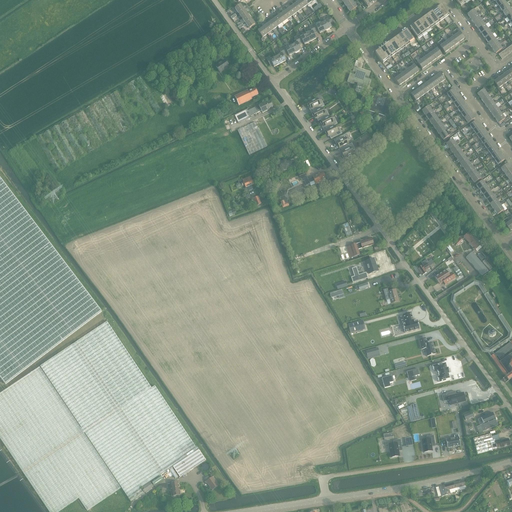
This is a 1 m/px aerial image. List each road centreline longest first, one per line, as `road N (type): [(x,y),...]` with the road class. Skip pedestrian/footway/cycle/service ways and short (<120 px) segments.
road 1 (residential): [(511,411),(273,82)]
road 2 (tertiary): [(325,499),(511,460)]
road 3 (residential): [(505,242),(397,95)]
road 4 (residential): [(462,455),(322,478),(325,499)]
